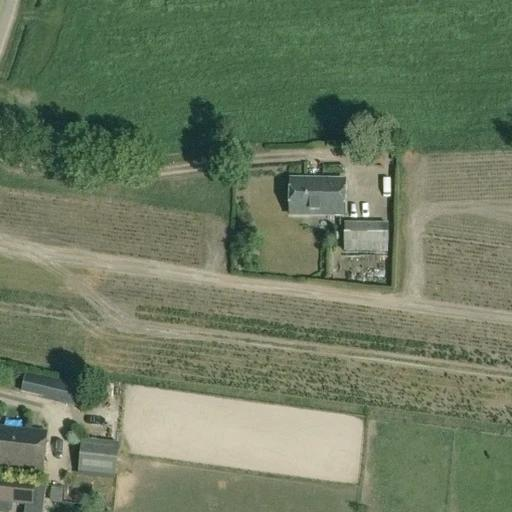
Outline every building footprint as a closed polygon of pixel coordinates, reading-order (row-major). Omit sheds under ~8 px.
[(290,181),(289,215),(343,217),(344,182),(290,181)] [(344,227),(344,254),(358,254),(387,255),(387,227),(344,227)] [(44,400),(68,406),(73,384),(49,379),(44,400)] [(0,427),(0,467),(42,472),(47,433),(0,427)] [(82,439),(78,472),(115,476),(119,443),(82,439)] [(30,486),(0,484),(0,511),(12,511),(13,502),(25,503),(24,511),(42,511),(46,488),(30,486)]
